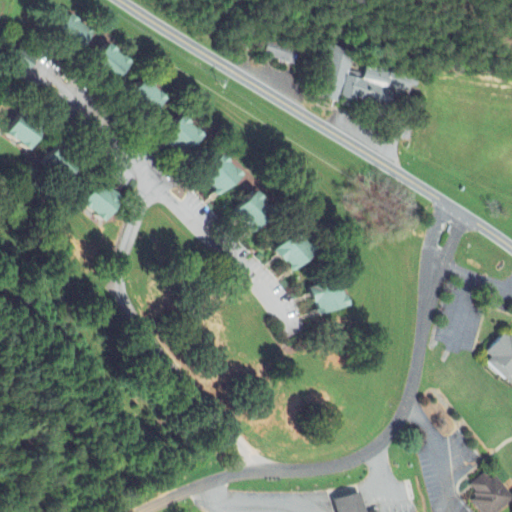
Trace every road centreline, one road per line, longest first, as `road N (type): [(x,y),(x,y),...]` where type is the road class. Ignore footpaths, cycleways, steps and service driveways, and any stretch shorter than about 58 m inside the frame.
road 1 (residential): [(460,212),(421,317),(410,397),(379,450),(349,468),(215,487),(154,511)]
road 2 (residential): [(137,0),(511,251)]
